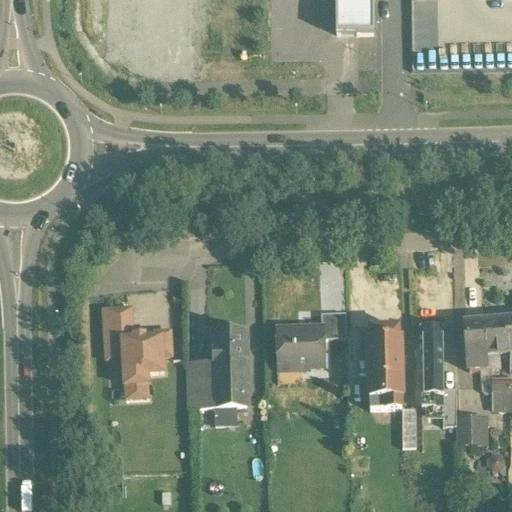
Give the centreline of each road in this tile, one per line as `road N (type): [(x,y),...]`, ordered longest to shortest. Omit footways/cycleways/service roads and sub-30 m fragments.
road 1 (residential): [(511,227),(283,242),(141,237)]
road 2 (secondary): [(164,139),(511,136)]
road 3 (track): [(74,0),(82,44),(117,77),(339,80)]
road 4 (primary): [(19,511),(16,311)]
